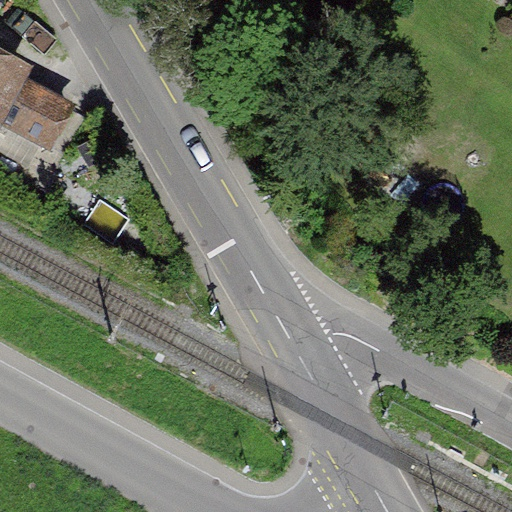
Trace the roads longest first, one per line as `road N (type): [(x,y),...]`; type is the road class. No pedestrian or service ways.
road 1 (tertiary): [(94,0),(299,349)]
road 2 (unclassified): [(0,393),(211,511)]
road 3 (residential): [(511,423),(354,335),(299,349)]
road 4 (tertiary): [(299,349),(387,504)]
